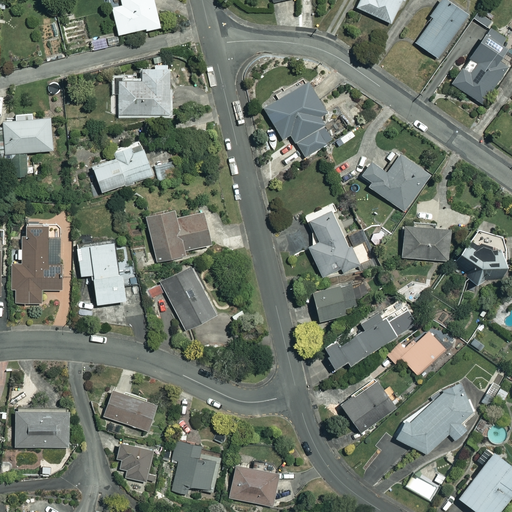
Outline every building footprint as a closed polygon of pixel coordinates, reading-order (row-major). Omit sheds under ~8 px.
[(159,23),(152,0),(108,0),(117,34),(159,23)] [(356,0),(355,5),(389,21),(398,0),(356,0)] [(470,16),(445,0),(441,0),(414,43),(441,60),(470,16)] [(492,21),(477,11),(472,18),(487,28),(492,21)] [(504,46),(484,32),(451,83),(480,102),(507,63),(497,56),(504,46)] [(168,112),(167,66),(140,67),(140,78),(117,79),(118,114),(168,112)] [(325,111),(306,80),(262,108),(281,138),(289,133),(304,157),(325,144),(315,128),(324,123),(318,115),(325,111)] [(1,121),(1,126),(0,126),(0,154),(53,149),(49,116),(1,121)] [(151,174),(138,139),(112,149),(115,157),(91,166),(100,191),(120,183),(121,185),(151,174)] [(353,148),(349,140),(333,149),(338,157),(353,148)] [(428,173),(397,152),(384,171),(368,159),(358,173),(370,181),(367,185),(403,210),(428,173)] [(179,184),(172,159),(154,164),(161,189),(179,184)] [(347,247),(330,210),(337,207),(334,200),(305,214),(317,241),(307,246),(321,276),(340,267),(342,272),(358,264),(350,246),(347,247)] [(173,217),(171,209),(144,216),(156,260),(185,253),(184,249),(208,243),(200,210),(173,217)] [(45,223),(25,224),(25,236),(20,236),(21,262),(9,263),(10,288),(14,288),(15,303),(41,302),(40,290),(60,289),(57,235),(46,236),(45,223)] [(448,227),(402,224),(400,256),(446,259),(448,227)] [(477,248),(465,238),(449,254),(468,272),(469,281),(498,279),(496,247),(477,248)] [(117,273),(112,240),(75,245),(79,274),(91,273),(95,302),(124,298),(120,272),(117,273)] [(159,280),(160,282),(146,289),(151,298),(165,291),(183,329),(214,314),(190,265),(159,280)] [(356,309),(348,282),(310,292),(318,319),(356,309)] [(416,322),(407,308),(382,324),(375,312),(320,346),(333,368),(345,360),(348,364),(416,322)] [(96,310),(76,309),(76,317),(95,318),(96,310)] [(316,323),(297,322),(294,350),(314,351),(316,323)] [(444,348),(427,329),(405,349),(398,342),(384,354),(393,364),(401,357),(415,373),(444,348)] [(394,407),(374,379),(339,404),(359,432),(394,407)] [(446,385),(403,419),(394,436),(425,453),(447,432),(454,439),(475,419),(462,389),(454,382),(446,385)] [(154,402),(110,388),(102,415),(145,429),(154,402)] [(67,408),(14,408),(13,445),(67,446),(67,408)] [(198,450),(200,445),(177,439),(172,460),(178,461),(171,490),(186,493),(188,485),(214,490),(218,474),(215,473),(219,455),(198,450)] [(150,447),(119,441),(115,457),(120,458),(119,467),(125,469),(124,476),(143,480),(150,447)] [(496,511),(511,490),(511,465),(489,449),(456,496),(478,511),(496,511)] [(276,470),(234,463),(228,497),(270,504),(276,470)] [(438,489),(412,474),(405,486),(431,501),(438,489)]
